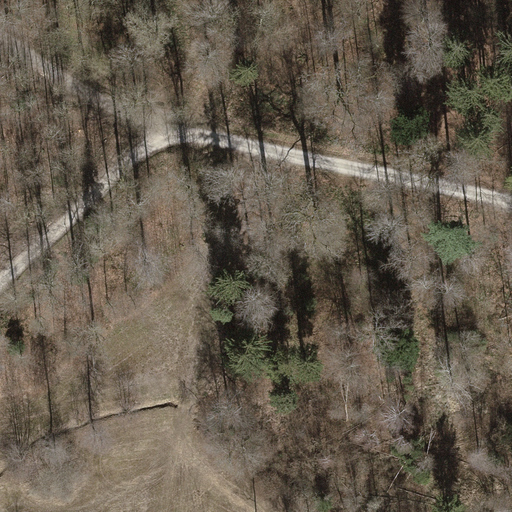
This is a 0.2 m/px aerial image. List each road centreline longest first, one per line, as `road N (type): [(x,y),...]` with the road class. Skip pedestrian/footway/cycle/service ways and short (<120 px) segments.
road 1 (track): [(511,202),(204,136),(172,136)]
road 2 (track): [(172,136),(128,162),(0,285)]
road 3 (track): [(0,42),(172,136)]
